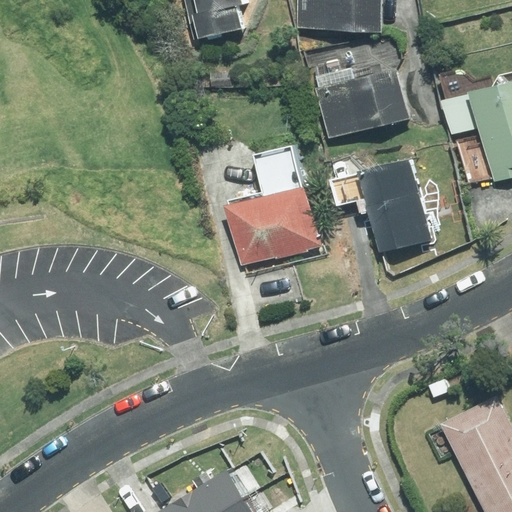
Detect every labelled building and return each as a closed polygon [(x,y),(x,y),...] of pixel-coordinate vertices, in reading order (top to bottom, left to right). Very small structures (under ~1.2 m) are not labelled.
[(243,7),(241,0),(184,0),(195,42),(242,30),(237,9),(243,7)] [(383,0),(299,0),(298,30),(382,35),(383,0)] [(411,120),(398,71),(317,91),(330,140),(411,120)] [(511,177),(511,85),(447,104),(454,131),(478,124),(496,182),(511,177)] [(432,242),(411,163),(360,177),(381,256),(432,242)] [(329,246),(311,185),(229,209),(247,271),(329,246)] [(486,511),(511,511),(511,433),(495,400),(443,426),(486,511)] [(214,511),(251,489),(235,462),(219,471),(214,463),(198,473),(204,481),(154,511),(214,511)] [(266,511),(251,489),(214,511),(266,511)]
